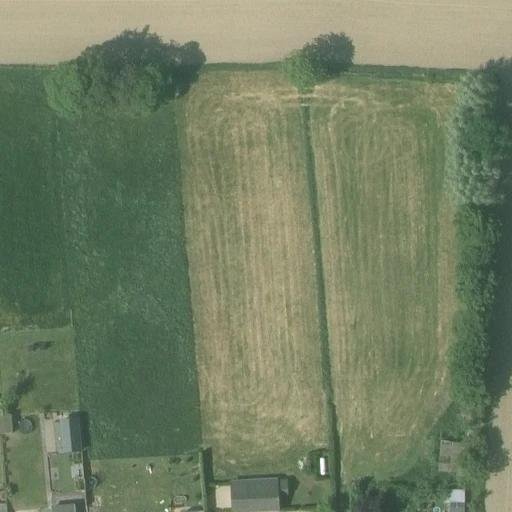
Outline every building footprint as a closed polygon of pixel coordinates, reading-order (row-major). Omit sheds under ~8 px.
[(56,454),(82,453),(80,419),(55,420),(56,454)] [(287,481),(278,482),(279,496),(288,495),(287,481)] [(278,482),(246,483),(248,511),(280,510),(279,496),(278,482)] [(246,483),(231,484),(232,511),(236,511),(248,511),(246,483)] [(449,490),(449,511),(464,511),(463,490),(449,490)]
